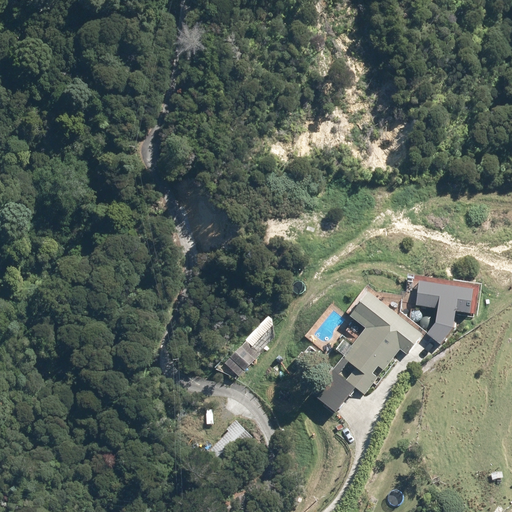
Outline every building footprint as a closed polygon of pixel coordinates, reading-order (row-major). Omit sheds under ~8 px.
[(426,333),(374,291),(355,315),(370,327),(359,340),(345,357),(358,367),(349,378),(366,392),(402,348),(409,353),(426,333)] [(283,329),(272,316),(247,337),(258,351),(283,329)] [(247,343),(238,351),(251,366),(260,359),(247,343)] [(235,356),(229,361),(241,376),(247,370),(235,356)] [(242,422),(213,446),(226,461),(255,437),(242,422)]
